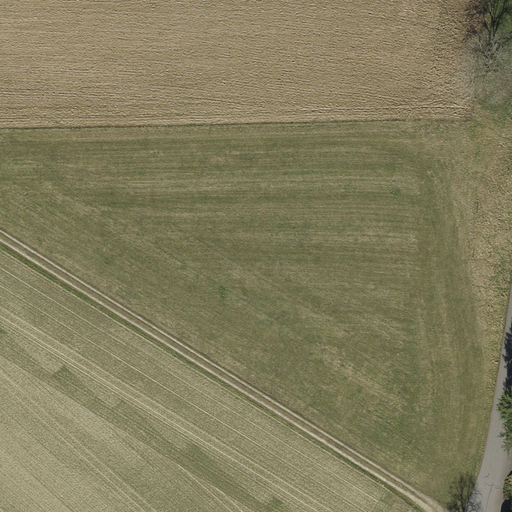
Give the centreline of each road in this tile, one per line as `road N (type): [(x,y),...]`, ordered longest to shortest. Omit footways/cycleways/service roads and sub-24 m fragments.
road 1 (track): [(0,233),(438,511)]
road 2 (residential): [(511,369),(482,506)]
